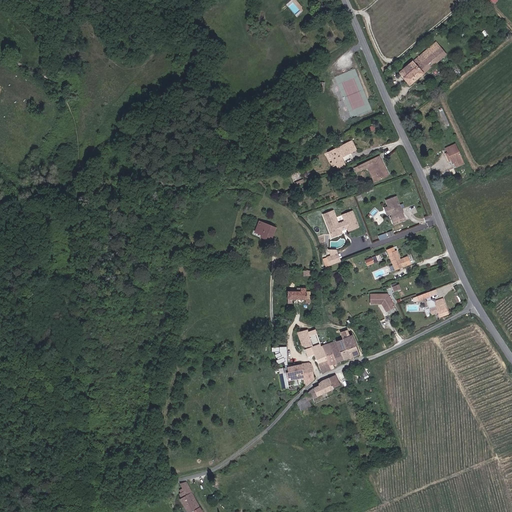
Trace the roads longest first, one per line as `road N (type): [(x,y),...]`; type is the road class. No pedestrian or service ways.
road 1 (track): [(327,326),(320,255),(301,224),(245,194),(89,180),(67,95),(0,51)]
road 2 (tertiary): [(479,306),(345,0)]
road 3 (unclassified): [(321,378),(238,452),(172,482)]
road 4 (track): [(498,457),(364,511)]
road 5 (unclassified): [(479,306),(364,359)]
